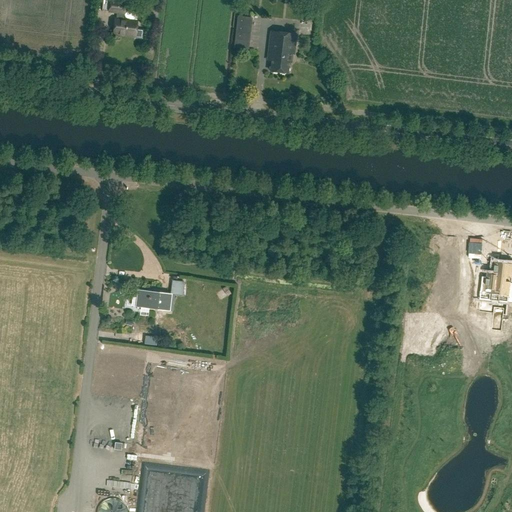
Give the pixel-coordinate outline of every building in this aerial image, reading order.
[(124,21),(126,3),(110,2),(109,12),(119,14),(119,20),(115,20),(113,34),(135,37),(135,39),(143,40),(144,30),(137,29),(138,22),(124,21)] [(249,49),(253,18),(238,16),(234,47),(249,49)] [(294,55),(296,35),(271,32),(267,60),(272,61),(270,72),(288,74),(289,63),(291,64),(292,55),(294,55)] [(489,275),(488,289),(494,290),(494,293),(511,295),(511,290),(511,264),(497,263),(496,276),(489,275)] [(226,286),(223,289),(228,296),(231,294),(226,286)] [(168,311),(170,294),(138,290),(136,307),(168,311)]
